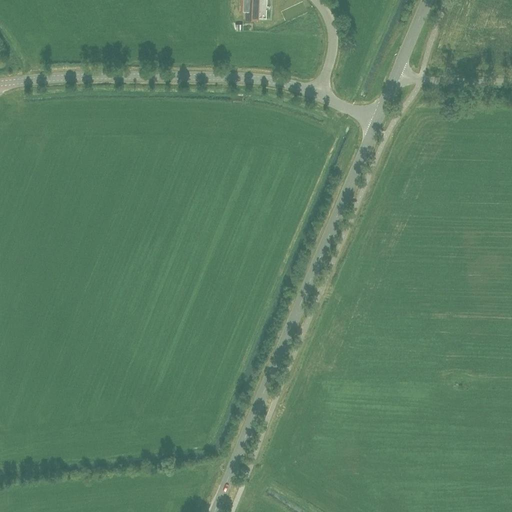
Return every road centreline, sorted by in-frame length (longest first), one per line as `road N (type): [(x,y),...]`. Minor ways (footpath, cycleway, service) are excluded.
road 1 (tertiary): [(214,511),(377,120)]
road 2 (unclassified): [(317,95),(246,78),(23,82)]
